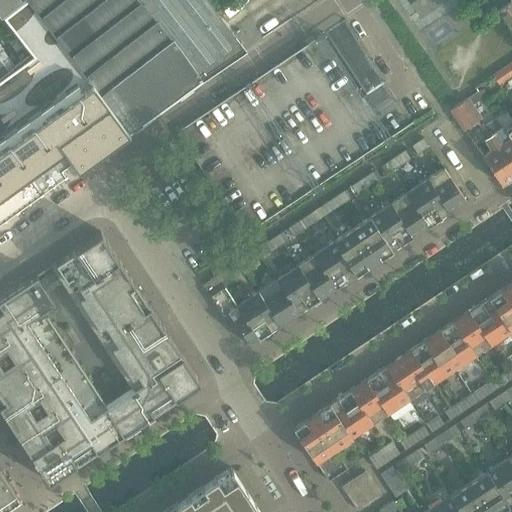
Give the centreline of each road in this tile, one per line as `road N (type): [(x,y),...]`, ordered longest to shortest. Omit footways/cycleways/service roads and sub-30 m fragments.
road 1 (residential): [(317,511),(93,178)]
road 2 (residential): [(93,178),(346,0)]
